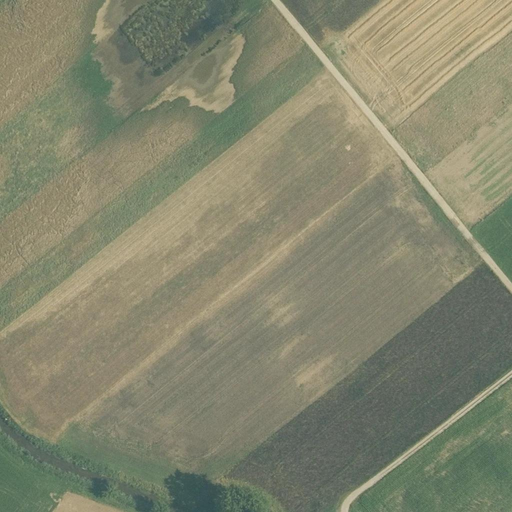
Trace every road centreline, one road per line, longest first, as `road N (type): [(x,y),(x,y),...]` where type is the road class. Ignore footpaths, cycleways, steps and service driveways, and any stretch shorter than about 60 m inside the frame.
road 1 (track): [(511,290),(274,0)]
road 2 (track): [(353,511),(511,387)]
